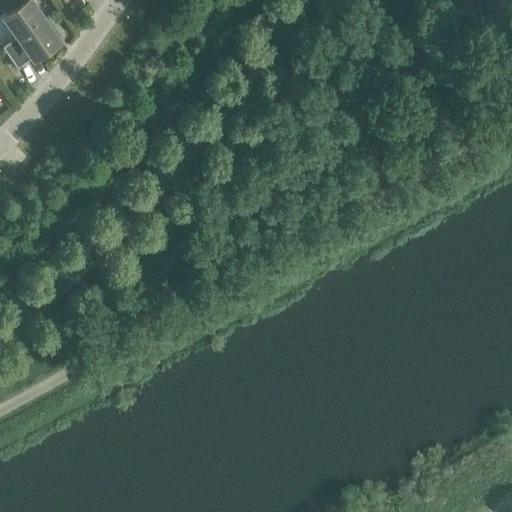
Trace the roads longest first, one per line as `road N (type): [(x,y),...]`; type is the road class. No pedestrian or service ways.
road 1 (residential): [(0,333),(154,191),(296,0)]
road 2 (residential): [(122,0),(69,78),(1,149)]
